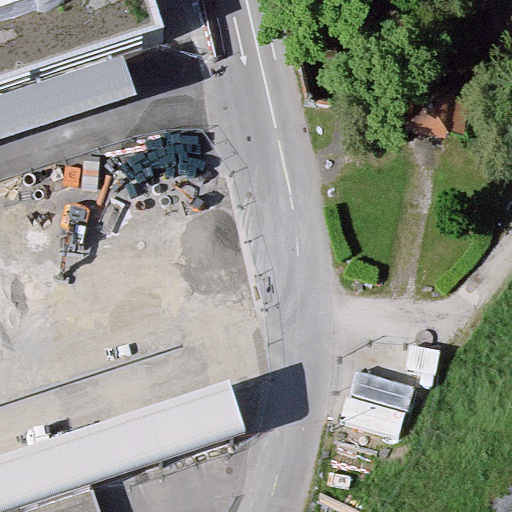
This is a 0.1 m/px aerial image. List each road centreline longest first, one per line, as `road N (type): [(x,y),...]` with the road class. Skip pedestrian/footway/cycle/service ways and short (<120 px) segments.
road 1 (residential): [(266,511),(306,373),(306,285),(297,214),(245,0)]
road 2 (track): [(396,313),(438,88),(427,61),(348,0)]
road 3 (track): [(306,285),(349,309),(434,318),(493,275),(511,249)]
